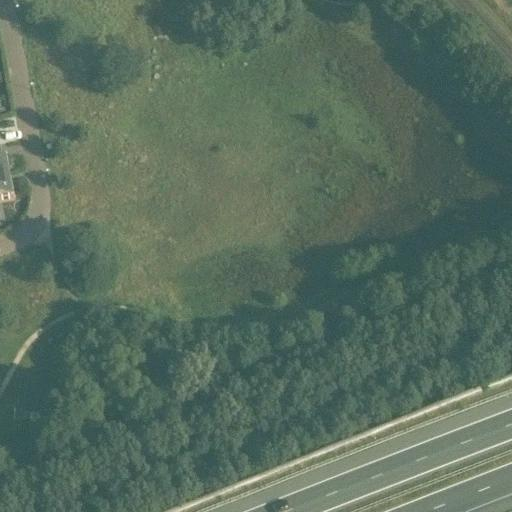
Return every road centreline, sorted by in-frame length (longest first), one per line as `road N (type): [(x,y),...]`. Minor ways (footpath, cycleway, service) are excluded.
road 1 (residential): [(0,246),(38,224),(41,206),(5,0)]
road 2 (motorway): [(511,425),(286,511)]
